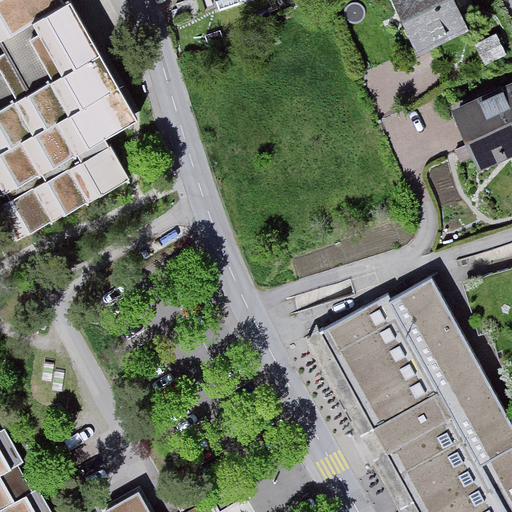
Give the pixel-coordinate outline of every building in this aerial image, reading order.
[(0,0),(0,211),(7,207),(29,246),(127,191),(101,144),(142,121),(74,0),(69,0),(66,2),(64,0),(0,0)] [(471,31),(456,0),(392,0),(418,55),(471,31)] [(511,157),(511,82),(453,110),(482,172),(511,157)] [(511,511),(511,415),(433,275),(325,336),(385,442),(424,511),(511,511)] [(152,511),(143,495),(111,511),(152,511)] [(219,511),(213,499),(184,511),(219,511)]
